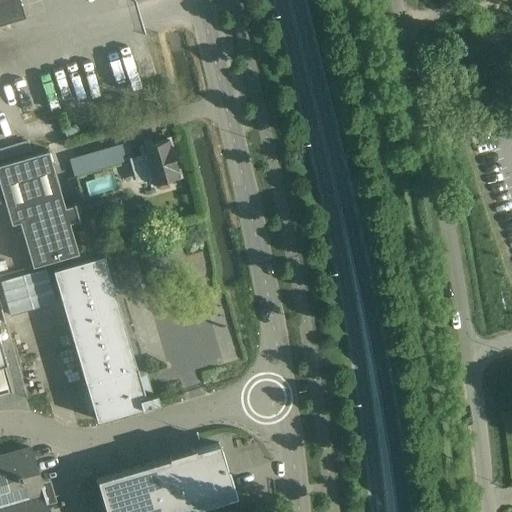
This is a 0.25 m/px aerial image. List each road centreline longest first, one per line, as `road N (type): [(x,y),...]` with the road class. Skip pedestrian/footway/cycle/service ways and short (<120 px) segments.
road 1 (secondary): [(390,511),(359,307),(288,0)]
road 2 (unclassified): [(394,0),(475,365),(488,511)]
road 3 (unclassified): [(281,393),(256,234),(195,0)]
road 4 (unclassified): [(281,393),(80,443),(37,426),(0,427)]
road 5 (unclassified): [(296,511),(281,393)]
